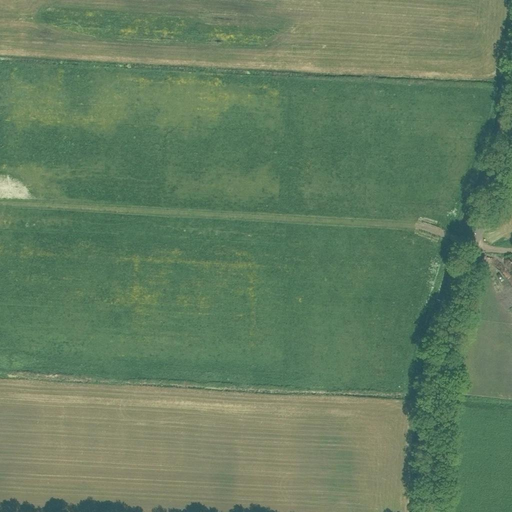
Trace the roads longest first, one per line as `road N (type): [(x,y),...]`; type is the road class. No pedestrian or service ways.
road 1 (track): [(474,244),(404,223),(0,204)]
road 2 (unclassified): [(431,511),(441,364),(511,126)]
